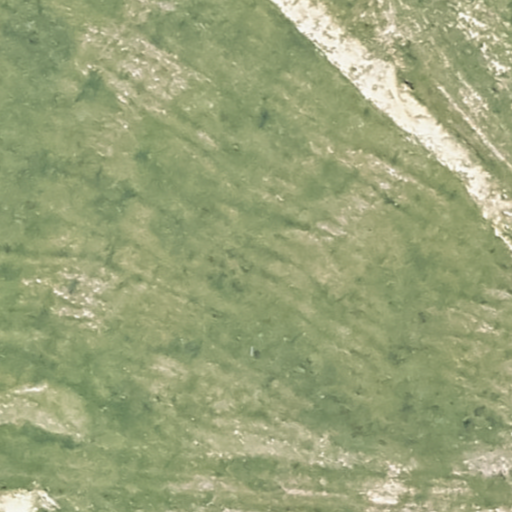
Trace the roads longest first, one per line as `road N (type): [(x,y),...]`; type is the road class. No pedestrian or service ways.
road 1 (track): [(475,511),(258,486),(0,471)]
road 2 (track): [(399,0),(511,150)]
